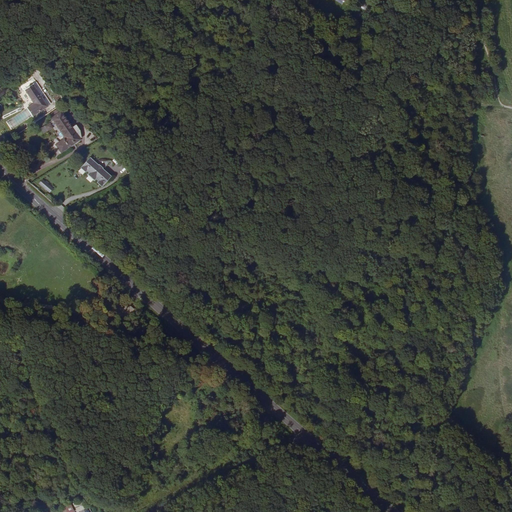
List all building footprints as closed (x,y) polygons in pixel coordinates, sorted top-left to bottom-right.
[(26,90),(18,95),(28,109),(33,116),(48,106),(33,84),(26,90)] [(62,111),(52,117),(65,138),(55,144),(60,152),(77,141),(70,129),(72,128),(62,111)] [(333,138),(336,146),(355,138),(351,130),(333,138)] [(109,177),(89,159),(80,168),(84,172),(86,171),(97,182),(96,183),(100,187),(109,177)] [(49,193),(54,189),(44,179),(39,183),(49,193)] [(176,416),(170,424),(180,431),(186,422),(176,416)] [(241,456),(244,461),(269,448),(268,446),(265,447),(264,445),(241,456)] [(163,461),(168,471),(179,465),(174,456),(163,461)] [(84,499),(73,503),(76,511),(78,511),(88,508),(84,499)]
